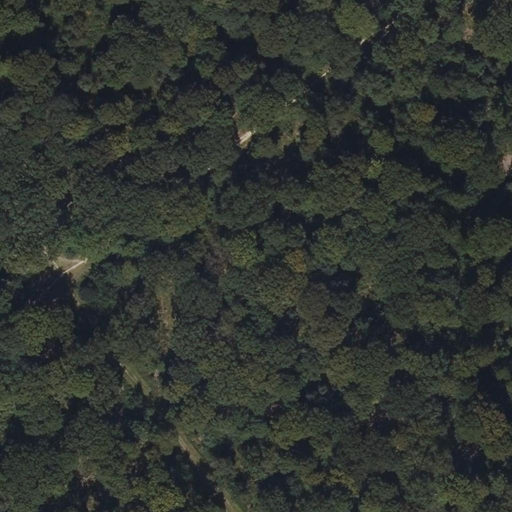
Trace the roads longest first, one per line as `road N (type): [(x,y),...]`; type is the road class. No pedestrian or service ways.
road 1 (track): [(419,0),(56,286)]
road 2 (track): [(230,511),(56,286)]
